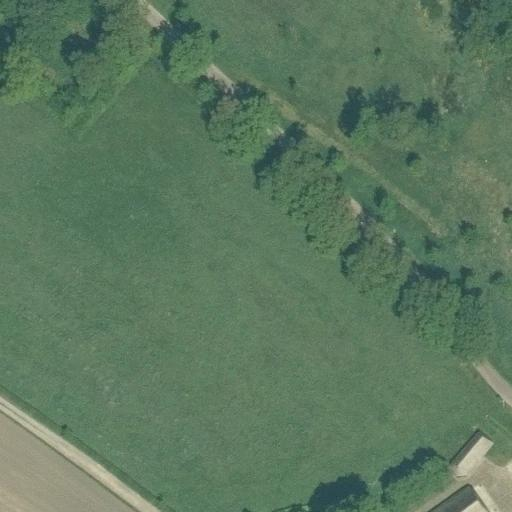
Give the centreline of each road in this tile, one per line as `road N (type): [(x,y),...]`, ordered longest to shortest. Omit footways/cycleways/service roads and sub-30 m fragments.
road 1 (track): [(511,399),(360,218),(131,0)]
road 2 (track): [(0,405),(145,511)]
